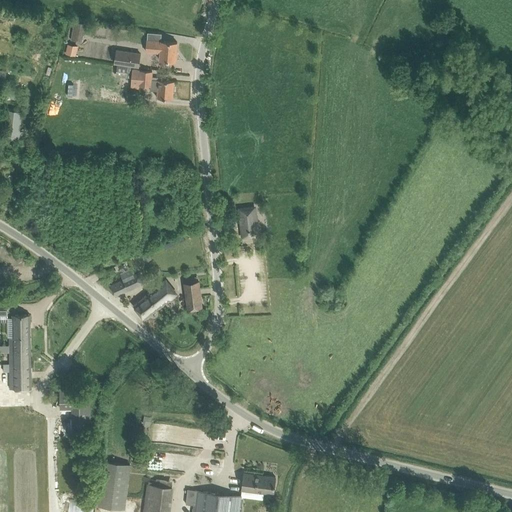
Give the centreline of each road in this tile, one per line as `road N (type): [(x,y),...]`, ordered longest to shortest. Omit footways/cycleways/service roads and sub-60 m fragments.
road 1 (unclassified): [(193,374),(218,303),(198,89),(215,0)]
road 2 (unclassified): [(511,493),(318,447),(246,413),(193,374)]
road 3 (unclassified): [(193,374),(0,229)]
